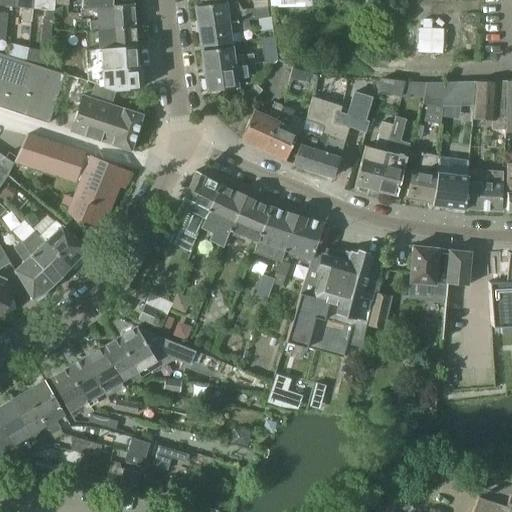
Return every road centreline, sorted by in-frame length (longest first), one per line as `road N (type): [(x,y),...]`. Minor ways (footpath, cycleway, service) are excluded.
road 1 (residential): [(511,230),(444,233),(340,211),(249,175),(188,135)]
road 2 (residential): [(188,135),(120,266),(87,307),(0,362)]
road 3 (residential): [(188,135),(165,0)]
